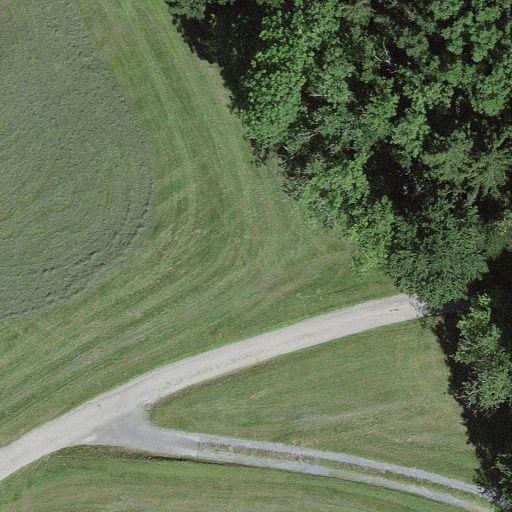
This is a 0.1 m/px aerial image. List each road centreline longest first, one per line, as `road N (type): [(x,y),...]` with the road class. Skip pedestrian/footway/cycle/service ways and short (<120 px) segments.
road 1 (unclassified): [(511,302),(371,325),(98,417),(0,473)]
road 2 (track): [(98,417),(419,474),(511,507)]
